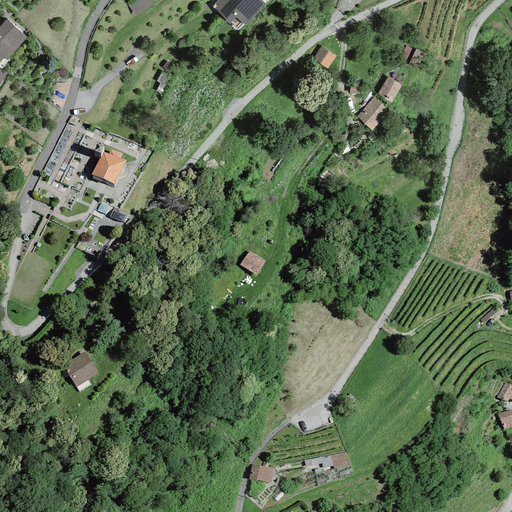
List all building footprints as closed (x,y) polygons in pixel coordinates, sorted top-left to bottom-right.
[(152,3),(149,0),(133,0),(127,5),(136,16),(152,3)] [(265,2),(262,0),(217,0),(217,1),(219,3),(215,7),(229,21),(235,14),(245,24),(265,2)] [(0,61),(4,57),(7,59),(27,37),(6,19),(0,25),(0,61)] [(333,64),(337,47),(320,42),(316,59),(333,64)] [(424,53),(415,49),(407,64),(416,69),(424,53)] [(401,85),(387,77),(377,94),(391,102),(401,85)] [(373,97),(356,117),(371,130),(389,111),(373,97)] [(92,179),(113,188),(123,166),(119,163),(122,158),(109,151),(106,157),(103,156),(92,179)] [(249,248),(242,264),(259,272),(267,257),(249,248)] [(494,308),(480,321),(484,325),(498,312),(494,308)] [(99,378),(84,354),(60,369),(74,392),(99,378)] [(511,386),(505,382),(504,385),(498,396),(496,398),(507,402),(509,398),(511,399),(511,386)] [(498,396),(504,385),(501,383),(495,394),(498,396)] [(351,408),(345,400),(338,404),(344,413),(351,408)] [(511,410),(497,416),(504,434),(511,430),(511,410)] [(346,452),(303,462),(305,469),(321,465),(323,470),(333,468),(334,472),(350,468),(346,452)] [(274,472),(251,468),(248,483),(271,487),(274,472)]
